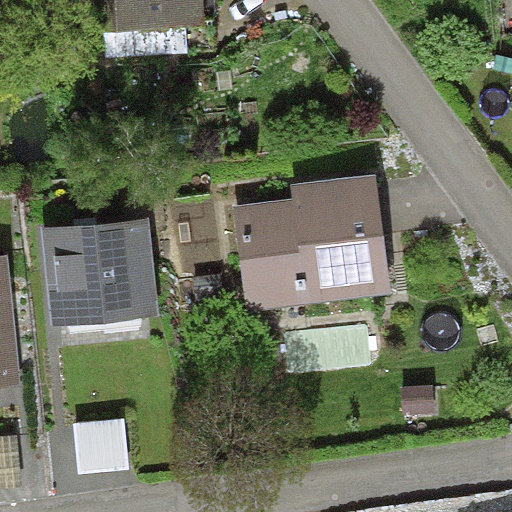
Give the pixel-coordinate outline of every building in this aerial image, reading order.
[(69,0),(71,32),(205,25),(203,0),(69,0)] [(293,198),(233,205),(246,311),(391,293),(376,174),(291,184),(293,198)] [(149,218),(43,230),(53,326),(160,315),(149,218)] [(8,255),(0,255),(0,387),(21,385),(8,255)] [(433,384),(402,385),(403,414),(434,413),(433,384)] [(124,418),(74,423),(79,473),(129,468),(124,418)] [(17,434),(0,435),(0,488),(22,486),(17,434)]
